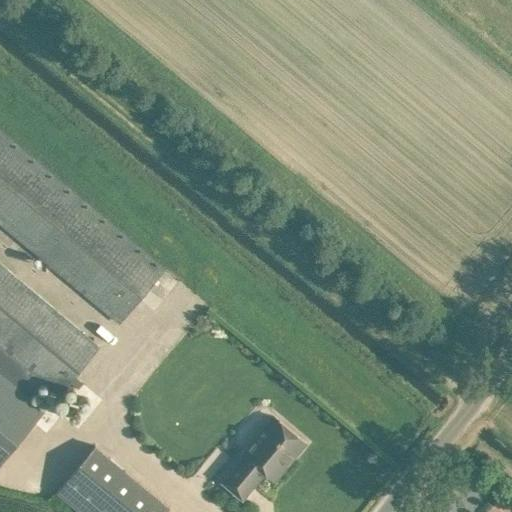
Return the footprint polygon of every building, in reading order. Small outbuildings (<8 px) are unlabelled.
[(165,268),(0,129),(0,216),(122,319),(165,268)] [(0,261),(0,343),(44,380),(44,381),(60,394),(100,346),(84,333),(0,261)] [(0,464),(45,411),(29,398),(44,380),(0,343),(0,464)] [(294,456),(306,442),(275,416),(244,453),(249,458),(240,469),(236,466),(223,481),(243,498),(265,471),(272,477),(275,479),(294,456)] [(98,444),(59,491),(84,511),(167,511),(172,506),(98,444)] [(511,511),(511,503),(501,493),(483,511),(511,511)]
